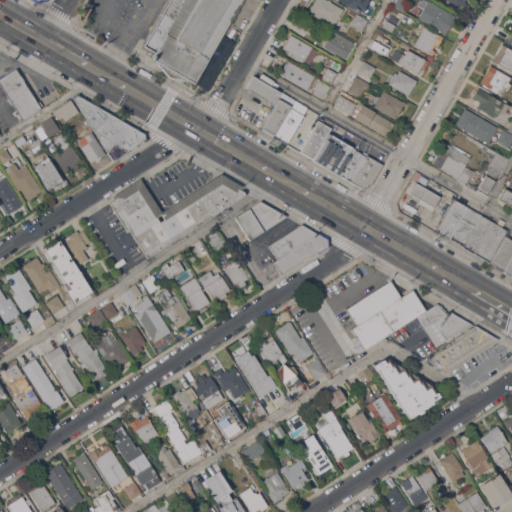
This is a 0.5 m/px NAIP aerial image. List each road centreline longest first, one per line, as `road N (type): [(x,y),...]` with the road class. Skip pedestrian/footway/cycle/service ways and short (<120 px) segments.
road 1 (residential): [(0,474),(349,253),(498,0)]
road 2 (residential): [(312,511),(511,381)]
road 3 (residential): [(0,252),(196,128)]
road 4 (residential): [(196,128),(220,107),(282,0)]
